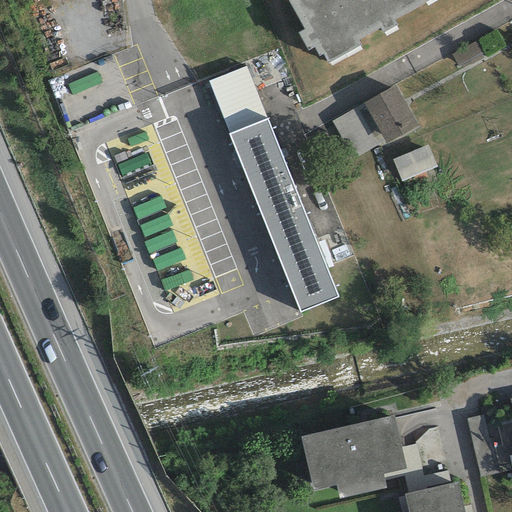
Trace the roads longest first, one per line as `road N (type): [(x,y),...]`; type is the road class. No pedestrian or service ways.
road 1 (motorway): [(129,511),(0,215)]
road 2 (motorway): [(0,363),(66,511)]
